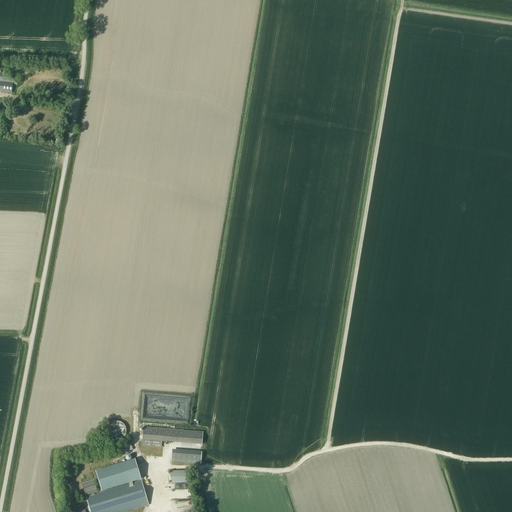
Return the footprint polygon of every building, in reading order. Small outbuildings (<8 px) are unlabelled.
[(0,91),(12,93),(13,79),(0,77),(0,80),(0,91)] [(111,439),(114,440),(117,441),(119,440),(122,439),(124,437),(125,434),(126,431),(126,428),(124,425),(122,423),(120,421),(117,421),(114,421),(111,422),(108,424),(107,427),(106,431),(107,434),(108,437),(111,439)] [(203,432),(143,427),(141,445),(161,446),(162,441),(202,445),(203,432)] [(202,453),(172,451),(171,462),(201,465),(202,453)] [(103,491),(141,479),(135,459),(97,471),(103,491)] [(190,482),(189,471),(169,472),(170,483),(190,482)] [(90,495),(90,496),(86,497),(89,508),(85,509),(85,510),(83,511),(82,507),(75,509),(75,511),(123,511),(149,504),(141,480),(94,495),(94,493),(97,492),(94,480),(82,484),(86,496),(90,495)]
